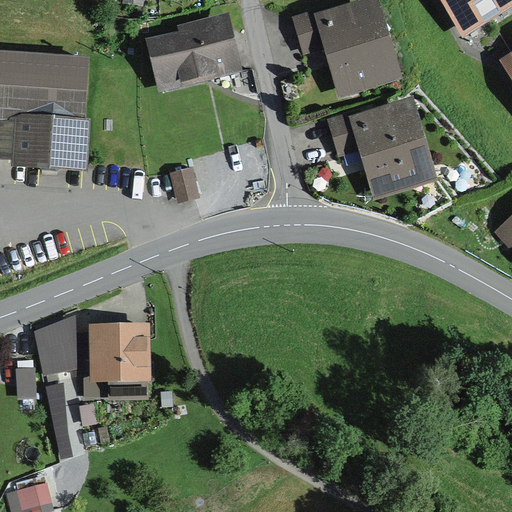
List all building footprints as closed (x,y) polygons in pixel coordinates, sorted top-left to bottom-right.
[(511,1),(511,0),(445,0),(464,31),(511,1)] [(388,81),(386,73),(387,72),(370,12),(328,25),(324,13),(296,21),(305,51),(332,43),(346,93),(388,81)] [(195,82),(193,71),(232,62),(223,25),(185,33),(186,40),(154,48),(164,89),(195,82)] [(0,119),(22,121),(18,161),(39,163),(44,157),(55,158),(59,164),(81,165),(86,61),(0,54),(0,119)] [(421,183),(419,175),(422,174),(405,114),(363,127),(359,115),(332,123),(340,153),(367,145),(382,195),(421,183)] [(189,170),(173,174),(179,200),(195,196),(189,170)] [(78,337),(79,376),(85,376),(85,397),(145,396),(143,332),(95,333),(96,337),(78,337)] [(37,367),(18,368),(20,398),(39,397),(37,367)] [(290,421),(311,437),(322,421),(302,406),(290,421)] [(42,478),(19,484),(25,506),(44,501),(41,489),(44,488),(42,478)]
